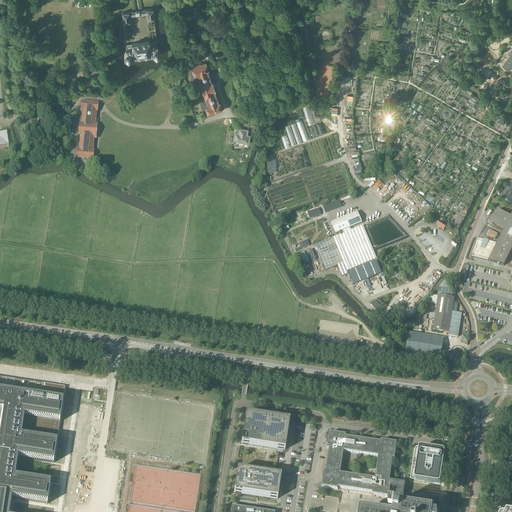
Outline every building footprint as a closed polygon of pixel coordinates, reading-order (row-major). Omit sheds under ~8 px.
[(136,11),(122,12),(123,22),(130,21),(129,15),(136,15),(139,14),(147,13),(148,19),(154,18),(153,9),(139,10),(138,11),(136,11)] [(157,48),(157,43),(149,43),(149,41),(132,43),(132,45),(126,46),(126,51),(124,54),(124,57),(127,59),(130,59),(132,56),(153,54),(155,56),(158,56),(160,54),(159,50),(157,48)] [(511,67),(511,48),(508,54),(509,56),(502,66),(509,71),(511,67)] [(204,115),(207,113),(208,116),(217,113),(217,112),(222,110),(205,62),(201,64),(201,63),(201,62),(200,63),(190,66),(192,69),(188,70),(192,83),(196,82),(199,81),(205,100),(204,100),(203,101),(200,102),(199,102),(204,115)] [(49,102),(62,88),(56,82),(43,96),(49,102)] [(97,111),(98,103),(82,102),(76,158),(92,159),(93,151),(92,151),(93,138),(95,138),(97,124),(95,124),(96,111),(97,111)] [(309,140),(302,121),(284,127),(287,135),(281,137),(285,148),(309,140)] [(246,131),(240,129),(239,129),(239,126),(236,126),(234,133),(236,133),(234,140),(248,143),(249,136),(246,136),(247,134),(246,134),(246,131)] [(7,130),(0,131),(0,145),(9,144),(7,130)] [(276,159),(267,160),(267,174),(276,173),(276,159)] [(503,199),(511,203),(511,182),(503,199)] [(330,205),(324,208),(325,213),(342,207),(340,202),(330,205)] [(319,208),(311,211),(313,217),(321,214),(319,208)] [(488,241),(484,249),(481,248),(483,240),(478,238),(475,245),(473,250),(471,257),(494,263),(499,264),(504,266),(511,250),(511,281),(511,283),(511,214),(511,217),(498,210),(492,217),(490,219),(488,222),(504,230),(497,243),(488,241)] [(352,214),(331,223),(336,234),(341,232),(350,228),(352,227),(362,223),(357,212),(352,214)] [(437,225),(440,228),(441,229),(444,230),(447,226),(440,221),(437,225)] [(342,234),(333,238),(347,272),(377,260),(363,226),(352,230),(351,230),(350,228),(341,232),(342,234)] [(333,238),(315,245),(316,246),(326,270),(338,265),(342,276),(348,274),(347,272),(333,238)] [(307,240),(299,243),(301,249),(309,246),(307,240)] [(305,251),(298,255),(303,264),(310,260),(305,251)] [(377,261),(350,273),(355,286),(383,274),(377,261)] [(384,276),(378,278),(383,290),(383,291),(389,289),(384,276)] [(432,322),(432,325),(434,325),(433,330),(449,332),(449,335),(458,337),(459,329),(460,329),(461,321),(462,313),(455,312),(457,304),(453,304),(454,298),(452,297),(453,290),(452,285),(445,279),(439,288),(441,288),(441,291),(440,296),(438,295),(438,296),(437,304),(436,308),(434,322),(432,322)] [(392,292),(386,298),(389,302),(395,296),(392,292)] [(381,298),(377,302),(384,308),(388,304),(381,298)] [(372,302),(369,305),(376,311),(379,308),(372,302)] [(407,344),(406,351),(440,357),(442,340),(409,335),(408,339),(407,344)] [(0,511),(9,511),(11,499),(47,504),(50,483),(15,478),(18,458),(53,463),(58,436),(63,401),(65,387),(42,384),(40,398),(9,393),(0,391),(0,511)] [(285,450),(289,421),(246,414),(244,427),(244,428),(241,444),(285,450)] [(329,449),(326,471),(324,471),(323,477),(323,479),(322,487),(338,490),(338,488),(341,488),(373,493),(373,495),(389,497),(390,487),(398,488),(395,506),(402,507),(403,503),(403,497),(405,489),(406,483),(403,483),(391,481),(390,481),(393,459),(395,459),(397,443),(391,442),(381,441),(381,442),(368,440),(364,440),(346,437),(346,435),(330,433),(329,441),(329,443),(328,449),(329,449)] [(415,478),(415,479),(415,480),(416,480),(417,481),(427,482),(433,483),(438,484),(439,484),(440,484),(440,483),(441,482),(442,474),(445,454),(445,453),(445,452),(444,451),(443,451),(432,449),(422,447),(421,447),(421,448),(420,448),(419,449),(415,478)] [(237,470),(234,492),(277,499),(281,476),(237,470)] [(435,502),(436,495),(412,492),(411,498),(435,502)]
